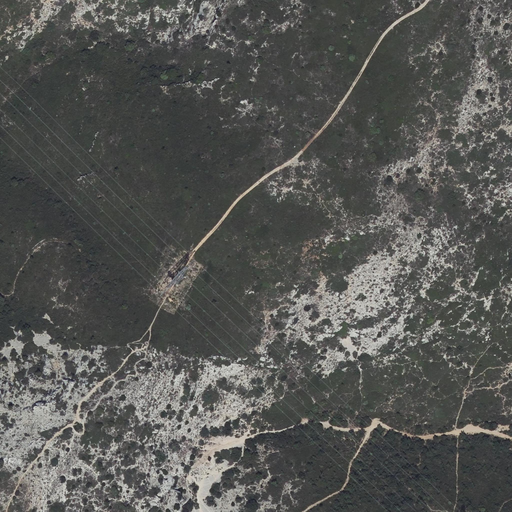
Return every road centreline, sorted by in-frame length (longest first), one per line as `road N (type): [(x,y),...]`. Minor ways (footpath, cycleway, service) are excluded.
road 1 (track): [(427,0),(382,34),(315,135),(243,193),(190,253)]
road 2 (track): [(307,420),(347,429),(379,425),(413,438),(478,430),(511,438)]
